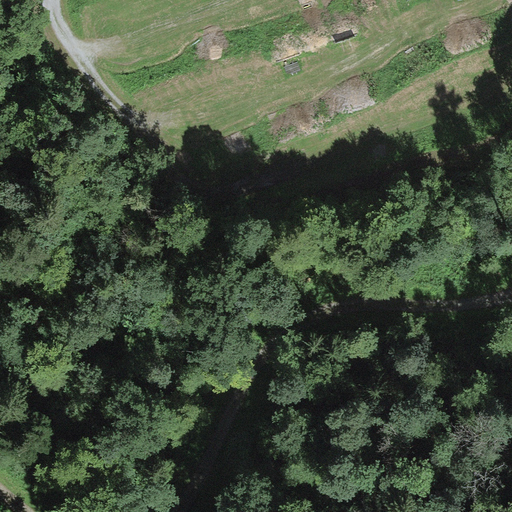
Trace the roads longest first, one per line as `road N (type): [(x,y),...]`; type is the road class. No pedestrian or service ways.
road 1 (track): [(511,288),(473,300),(321,304),(273,329),(240,378),(183,511)]
road 2 (track): [(53,0),(56,21),(88,72),(175,175),(224,194)]
